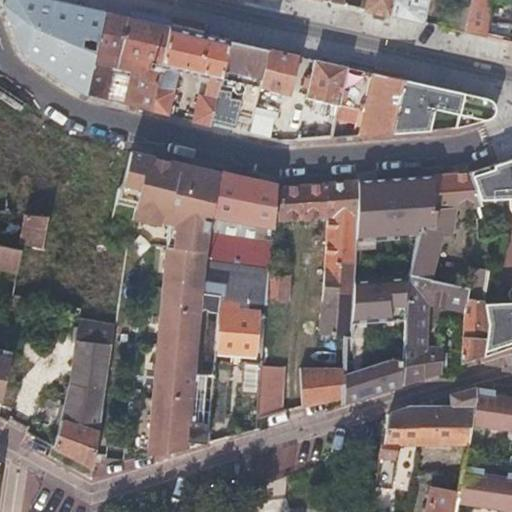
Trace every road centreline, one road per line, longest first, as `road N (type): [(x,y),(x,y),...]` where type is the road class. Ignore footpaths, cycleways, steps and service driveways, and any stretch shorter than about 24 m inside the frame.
road 1 (residential): [(511,129),(460,148),(255,156),(64,105),(32,87),(0,48)]
road 2 (secondary): [(260,24),(511,81)]
